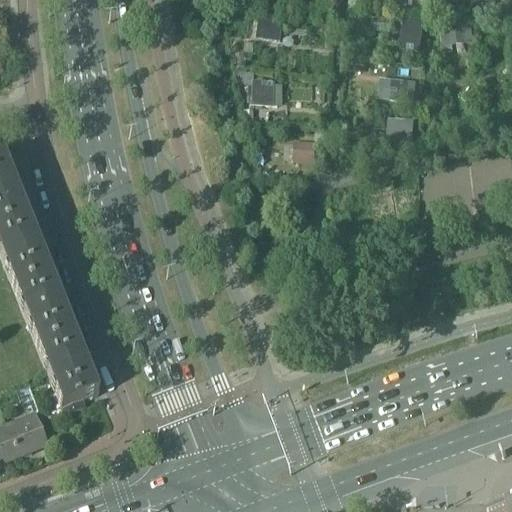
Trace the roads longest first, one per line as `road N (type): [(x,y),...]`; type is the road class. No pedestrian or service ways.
road 1 (residential): [(0,497),(113,456),(137,430),(73,261),(34,109)]
road 2 (tertiary): [(77,0),(114,205),(198,472)]
road 3 (tertiary): [(244,457),(145,142),(121,0)]
road 4 (secondary): [(511,365),(244,457)]
road 5 (secondary): [(264,511),(511,421)]
